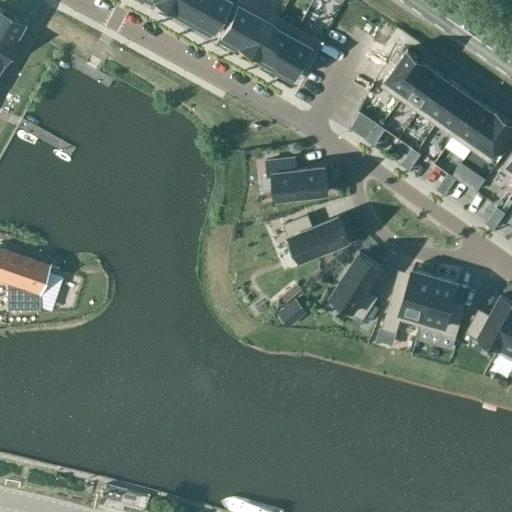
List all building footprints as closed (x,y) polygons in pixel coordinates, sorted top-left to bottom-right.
[(175,12),(176,11),(174,10),(179,0),(154,0),(154,1),(175,12)] [(179,0),(174,10),(176,11),(193,20),(203,0),(179,0)] [(203,0),(193,20),(213,32),(231,1),(229,0),(203,0)] [(238,0),(219,35),(238,46),(241,40),(259,7),(247,0),(238,0)] [(0,33),(14,41),(15,41),(14,40),(24,21),(0,7),(0,33)] [(241,40),(238,46),(238,47),(258,58),(259,57),(257,56),(278,17),(259,7),(241,40)] [(259,57),(276,66),(297,28),(279,18),(278,17),(257,56),(259,57)] [(297,28),(276,66),(297,78),(318,39),(297,28)] [(0,58),(4,60),(14,41),(0,33),(0,58)] [(408,47),(382,84),(400,97),(425,62),(426,62),(427,61),(408,47)] [(425,62),(400,97),(418,110),(443,74),(426,62),(425,62)] [(443,74),(418,110),(436,122),(461,86),(443,74)] [(461,86),(436,122),(453,134),(478,99),(461,86)] [(478,99),(453,134),(471,147),(496,111),(495,110),(478,99)] [(496,111),(471,147),(490,160),(511,127),(511,120),(496,109),(495,110),(496,111)] [(385,128),(377,122),(371,130),(379,136),(385,128)] [(379,136),(371,130),(366,138),(374,144),(379,136)] [(421,152),(413,147),(407,155),(415,160),(421,152)] [(511,153),(502,168),(511,175),(511,153)] [(415,160),(407,155),(401,163),(409,169),(415,160)] [(296,156),(266,159),(268,173),(273,172),(276,197),(328,190),(325,165),(297,168),(296,156)] [(456,177),(448,171),(442,180),(450,185),(456,177)] [(450,185),(442,180),(436,188),(444,193),(450,185)] [(505,211),(497,206),(491,214),(499,220),(505,211)] [(308,214),(284,223),(289,236),(290,235),(300,258),(348,238),(339,214),(312,225),(308,214)] [(499,220),(491,214),(486,222),(494,228),(499,220)] [(0,246),(0,278),(8,281),(9,306),(36,305),(36,291),(39,292),(49,263),(0,246)] [(360,251),(332,293),(352,308),(351,310),(363,317),(377,295),(366,289),(381,265),(360,251)] [(394,286),(383,326),(396,330),(400,317),(421,324),(435,275),(432,274),(432,273),(417,269),(417,270),(412,268),(411,272),(406,290),(394,286)] [(435,275),(421,324),(442,330),(442,331),(455,335),(464,307),(451,303),(458,282),(454,280),(439,275),(438,276),(435,275)] [(479,308),(466,330),(478,336),(476,339),(497,350),(511,322),(511,300),(501,294),(490,314),(479,308)] [(511,322),(497,350),(511,357),(511,322)] [(380,326),(378,333),(394,338),(396,331),(380,326)]
